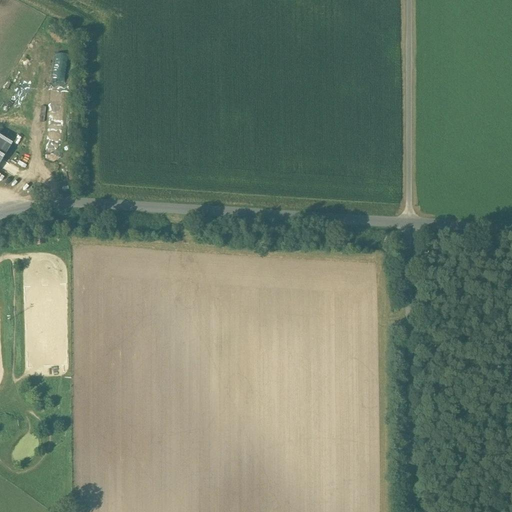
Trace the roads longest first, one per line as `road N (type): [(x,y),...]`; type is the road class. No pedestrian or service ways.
road 1 (tertiary): [(0,214),(58,202),(409,224)]
road 2 (unclassified): [(409,511),(409,224)]
road 3 (unclassified): [(409,224),(409,0)]
